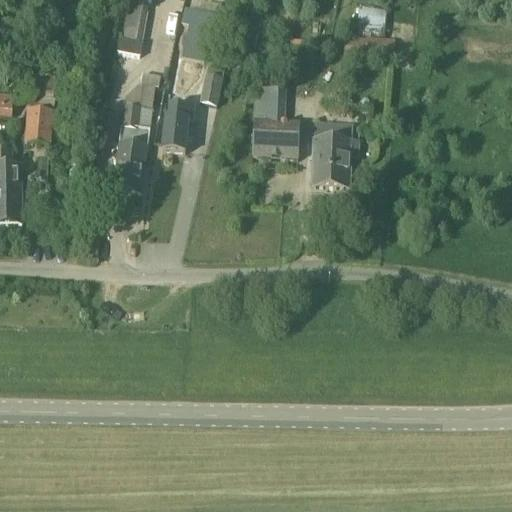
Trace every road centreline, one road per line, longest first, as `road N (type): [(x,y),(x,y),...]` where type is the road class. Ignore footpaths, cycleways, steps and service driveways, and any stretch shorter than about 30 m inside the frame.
road 1 (residential): [(511,297),(377,280),(0,267)]
road 2 (unclassified): [(511,418),(0,414)]
